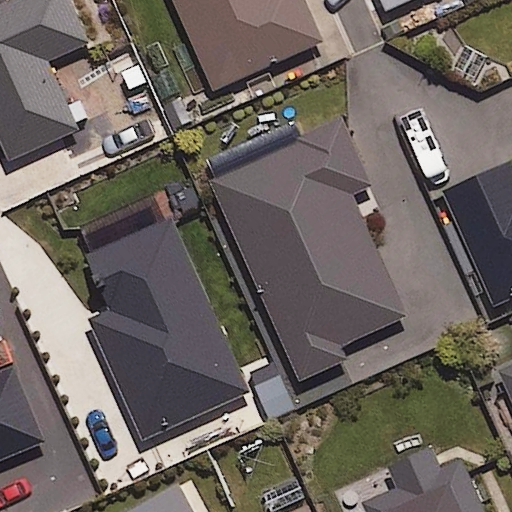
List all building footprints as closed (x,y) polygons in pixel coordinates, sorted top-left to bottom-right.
[(0,5),(0,130),(15,165),(81,135),(50,66),(94,46),(72,0),(27,0),(3,12),(0,5)] [(176,0),(216,94),(324,49),(303,0),(176,0)] [(384,0),(391,13),(421,0),(384,0)] [(375,191),(346,126),(215,184),(304,385),(341,368),(335,355),(409,322),(355,200),(375,191)] [(511,168),(443,198),(489,306),(511,296),(511,168)] [(250,397),(173,225),(93,261),(117,315),(95,325),(148,443),(250,397)] [(511,362),(501,367),(511,393),(511,362)] [(0,467),(51,446),(18,368),(3,374),(0,366),(0,467)] [(499,511),(477,457),(443,471),(434,451),(386,471),(395,495),(365,507),(366,511),(499,511)] [(198,511),(185,487),(137,511),(198,511)]
